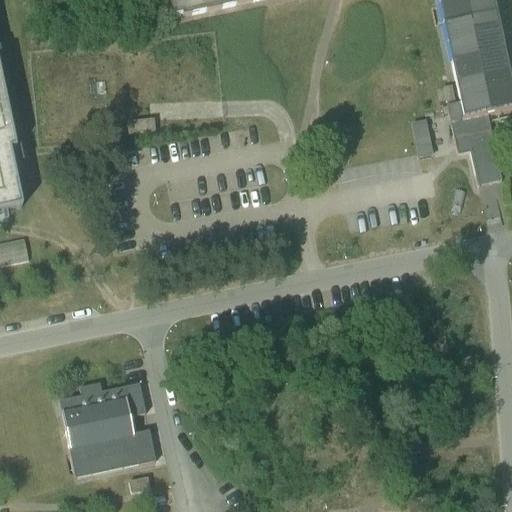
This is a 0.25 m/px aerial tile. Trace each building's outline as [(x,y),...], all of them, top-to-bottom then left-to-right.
[(167,0),(172,20),(267,0),(167,0)] [(469,154),(477,190),(499,185),(499,186),(500,185),(486,118),(511,113),(511,101),(490,0),(436,0),(459,105),(446,108),(453,140),(456,157),(469,154)] [(9,153),(15,152),(10,128),(5,107),(0,80),(0,214),(6,213),(21,210),(9,153)] [(154,134),(153,122),(127,125),(128,136),(154,134)] [(0,246),(0,269),(28,264),(24,242),(0,246)] [(144,417),(138,387),(121,391),(121,392),(100,396),(99,387),(78,391),(80,400),(58,404),(74,482),(75,481),(75,480),(137,467),(137,468),(154,465),(148,434),(132,437),(128,420),(144,417)] [(128,484),(130,496),(149,492),(147,480),(128,484)]
